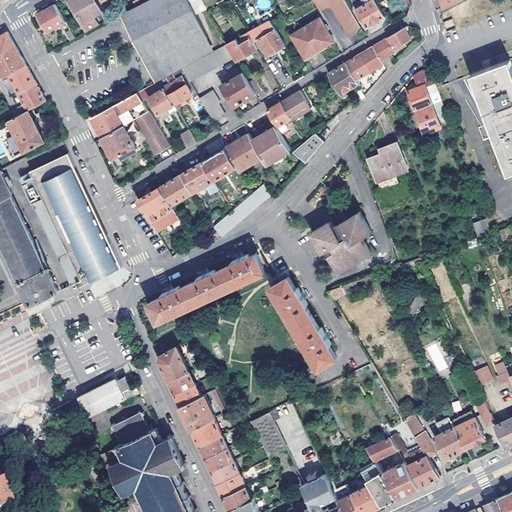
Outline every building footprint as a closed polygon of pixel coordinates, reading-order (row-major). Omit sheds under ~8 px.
[(72,0),(71,1),(88,32),(102,25),(96,15),(104,10),(97,0),(72,0)] [(132,9),(126,0),(124,0),(121,2),(127,12),(132,9)] [(122,14),(147,63),(206,33),(189,0),(150,0),(132,9),(127,12),(122,14)] [(345,0),(314,0),(320,9),(326,5),(332,6),(337,10),(336,13),(341,16),(339,19),(344,22),(343,25),(348,29),(348,33),(352,35),(355,33),(361,26),(345,0)] [(385,14),(375,0),(369,0),(355,9),(366,26),(385,14)] [(67,21),(57,3),(40,13),(49,31),(67,21)] [(110,21),(116,17),(113,12),(107,16),(110,21)] [(320,16),(292,33),(306,57),(334,40),(320,16)] [(271,19),(248,31),(259,47),(265,57),(270,54),(286,44),(271,19)] [(412,30),(410,26),(408,25),(376,45),(383,59),(400,49),(399,47),(407,43),(408,45),(411,43),(410,40),(413,38),(409,31),(412,30)] [(76,38),(72,30),(67,33),(71,40),(76,38)] [(234,56),(236,59),(248,53),(251,57),(253,55),(251,51),(259,47),(248,31),(241,35),(243,38),(238,41),(236,38),(226,43),(234,56)] [(9,32),(0,36),(0,73),(2,78),(9,74),(27,63),(18,48),(9,32)] [(160,79),(182,67),(215,49),(206,33),(147,63),(157,81),(160,79)] [(226,43),(215,49),(182,67),(184,70),(190,80),(234,56),(226,43)] [(286,44),(270,54),(274,61),(291,51),(286,44)] [(383,59),(376,45),(351,60),(347,62),(358,80),(385,64),(383,59)] [(511,63),(509,57),(471,72),(472,73),(509,170),(511,168),(511,63)] [(362,88),(358,80),(347,62),(336,69),(332,72),(335,78),(332,79),(336,86),(339,84),(344,93),(350,89),(353,93),(362,88)] [(9,74),(18,92),(37,81),(29,67),(27,63),(9,74)] [(165,87),(175,104),(182,100),(183,102),(189,98),(188,97),(193,94),(183,76),(177,79),(175,75),(184,70),(182,67),(160,79),(163,83),(165,87)] [(429,67),(419,71),(424,84),(417,87),(408,91),(415,109),(432,103),(428,94),(438,90),(437,87),(429,67)] [(413,75),(417,87),(424,84),(419,71),(413,75)] [(249,81),(244,72),(223,84),(236,105),(256,93),(249,81)] [(2,78),(0,73),(0,85),(14,111),(19,108),(2,78)] [(257,77),(249,81),(256,93),(263,88),(257,77)] [(139,91),(141,95),(163,83),(160,79),(157,81),(139,91)] [(37,81),(18,92),(22,98),(17,100),(20,106),(25,104),(28,109),(30,108),(47,99),(39,85),(37,81)] [(175,104),(165,87),(149,96),(159,112),(165,109),(166,111),(176,105),(175,104)] [(213,89),(200,97),(204,103),(215,121),(226,114),(219,103),(221,102),(213,89)] [(298,92),(284,101),(295,119),(296,122),(306,116),(305,113),(313,107),(302,90),(298,92)] [(449,118),(438,90),(428,94),(432,103),(440,100),(440,101),(448,118),(449,118)] [(104,136),(124,124),(136,117),(149,110),(150,110),(147,105),(141,95),(139,91),(93,116),(102,134),(104,136)] [(200,97),(199,94),(193,97),(199,105),(204,103),(200,97)] [(269,110),(278,125),(284,135),(290,131),(287,124),(295,119),(284,101),(280,103),(269,110)] [(415,109),(423,129),(440,122),(440,121),(445,120),(448,118),(440,101),(433,104),(432,103),(415,109)] [(315,110),(313,107),(305,113),(306,116),(315,110)] [(46,140),(30,108),(28,109),(8,119),(25,151),(46,140)] [(149,110),(136,117),(157,152),(170,145),(149,110)] [(124,124),(104,136),(117,160),(124,156),(124,157),(137,150),(137,149),(142,146),(137,138),(133,140),(124,124)] [(261,134),(254,139),(264,156),(269,163),(293,149),(284,135),(278,125),(261,134)] [(198,141),(190,129),(181,134),(188,147),(198,141)] [(237,165),(240,170),(264,156),(254,139),(251,133),(226,147),(237,165)] [(295,153),(304,167),(323,145),(316,134),(295,153)] [(378,180),(408,169),(396,141),(380,147),(382,152),(369,158),(378,180)] [(204,160),(215,179),(237,165),(226,147),(214,154),(204,160)] [(70,152),(63,155),(65,161),(72,158),(70,152)] [(121,261),(72,158),(65,161),(63,155),(38,167),(41,173),(34,176),(35,179),(24,184),(71,284),(121,261)] [(183,173),(194,191),(206,184),(212,194),(221,189),(215,179),(204,160),(183,173)] [(38,167),(31,170),(34,176),(41,173),(38,167)] [(411,175),(408,169),(378,180),(381,187),(411,175)] [(0,170),(0,236),(21,280),(19,281),(30,304),(59,290),(48,268),(47,268),(11,193),(12,193),(2,170),(0,170)] [(161,186),(172,204),(181,199),(182,202),(185,200),(184,197),(194,191),(183,173),(161,186)] [(266,181),(214,225),(224,236),(273,194),(266,181)] [(161,186),(139,199),(158,230),(180,217),(172,204),(161,186)] [(208,216),(213,223),(221,216),(217,210),(208,216)] [(344,228),(341,224),(335,228),(332,222),(313,234),(325,253),(334,248),(338,254),(332,257),(342,272),(373,253),(363,238),(372,232),(360,213),(350,219),(352,222),(348,225),(344,228)] [(493,229),(487,215),(475,220),(480,234),(493,229)] [(350,219),(341,224),(344,228),(348,225),(352,222),(350,219)] [(511,233),(511,223),(511,222),(501,226),(504,236),(511,233)] [(173,284),(166,287),(166,289),(167,291),(162,293),(163,295),(151,301),(159,320),(265,269),(256,251),(250,254),(249,252),(244,254),(242,250),(234,254),(235,256),(236,258),(232,260),(233,262),(215,270),(214,269),(209,271),(207,267),(200,270),(201,272),(202,274),(197,277),(198,279),(181,287),(180,285),(175,287),(173,284)] [(297,285),(290,273),(272,284),(320,365),(338,355),(331,342),(333,341),(331,337),(336,334),(331,326),(328,327),(326,328),(324,324),(321,325),(307,302),(309,300),(306,295),(311,292),(307,286),(305,287),(302,288),(300,284),(297,285)] [(344,287),(347,296),(358,292),(355,283),(344,287)] [(331,290),(336,300),(347,296),(344,287),(343,285),(331,290)] [(449,366),(437,342),(426,347),(438,372),(449,366)] [(164,354),(162,360),(169,377),(171,380),(191,370),(180,347),(164,354)] [(472,371),(479,385),(492,379),(486,364),(472,371)] [(177,393),(197,383),(191,370),(171,380),(176,390),(177,393)] [(123,390),(131,386),(126,376),(118,379),(118,377),(79,396),(88,417),(127,399),(123,390)] [(181,402),(182,405),(203,395),(197,383),(177,393),(181,402)] [(123,390),(127,399),(141,392),(137,384),(131,386),(123,390)] [(216,389),(211,392),(222,414),(227,412),(216,389)] [(193,427),(215,417),(217,417),(206,394),(203,395),(182,405),(186,413),(193,427)] [(454,412),(461,410),(459,400),(451,402),(454,412)] [(277,408),(271,411),(274,419),(281,416),(277,408)] [(472,409),(452,419),(466,447),(486,437),(472,409)] [(494,421),(489,409),(481,413),(487,425),(494,421)] [(196,511),(199,510),(197,507),(195,508),(190,498),(193,497),(191,494),(189,495),(184,484),(186,484),(185,480),(182,482),(177,470),(180,470),(179,468),(183,467),(184,469),(187,467),(186,465),(188,464),(187,461),(185,462),(174,439),(176,437),(174,434),(172,435),(171,433),(169,434),(170,436),(163,439),(159,429),(160,428),(159,426),(157,426),(155,428),(153,424),(149,425),(145,415),(147,414),(145,411),(143,412),(142,410),(139,411),(140,413),(118,423),(117,422),(113,423),(114,425),(112,427),(113,430),(116,429),(122,442),(119,443),(120,444),(114,447),(115,450),(117,450),(121,459),(114,462),(114,460),(110,462),(111,464),(109,465),(111,468),(113,467),(124,491),(121,492),(123,495),(125,494),(126,496),(130,495),(129,492),(132,490),(133,492),(135,491),(140,501),(138,502),(140,505),(142,505),(145,511),(196,511)] [(274,419),(271,411),(252,420),(259,434),(271,458),(289,450),(274,419)] [(415,413),(407,418),(428,453),(429,454),(437,450),(427,430),(425,430),(415,413)] [(466,447),(452,419),(450,415),(438,422),(442,431),(435,435),(446,457),(466,447)] [(511,415),(495,424),(505,445),(511,441),(511,415)] [(201,445),(223,434),(215,417),(193,427),(200,442),(201,445)] [(252,420),(247,422),(254,436),(259,434),(252,420)] [(385,425),(400,450),(406,448),(390,423),(385,425)] [(400,450),(385,425),(380,428),(387,439),(369,447),(374,456),(376,459),(377,461),(398,451),(400,454),(397,458),(399,462),(405,459),(400,450)] [(208,459),(230,448),(223,434),(201,445),(206,456),(208,459)] [(212,469),(213,471),(235,461),(230,448),(208,459),(212,469)] [(412,456),(406,460),(420,485),(423,484),(441,475),(429,454),(428,453),(415,461),(412,456)] [(420,485),(406,460),(384,473),(386,476),(397,496),(400,495),(420,485)] [(219,484),(241,474),(235,461),(213,471),(218,482),(219,484)] [(384,473),(380,467),(376,469),(382,478),(386,476),(384,473)] [(313,480),(323,475),(320,470),(311,474),(313,480)] [(304,484),(309,494),(315,506),(317,511),(345,511),(339,498),(334,487),(327,473),(323,475),(313,480),(304,484)] [(224,494),(225,497),(247,486),(241,474),(219,484),(224,494)] [(382,478),(371,483),(383,503),(385,502),(397,496),(386,476),(382,478)] [(0,509),(14,503),(5,480),(0,481),(0,509)] [(334,487),(339,498),(352,492),(352,490),(347,481),(334,487)] [(352,492),(362,511),(363,511),(366,511),(383,503),(371,483),(370,481),(352,490),(352,492)] [(304,483),(297,486),(302,498),(309,494),(304,484),(304,483)] [(231,509),(253,499),(247,486),(225,497),(230,506),(231,509)] [(511,511),(511,490),(502,495),(498,497),(505,511),(511,511)] [(362,511),(352,492),(339,498),(345,511),(362,511)] [(505,511),(498,497),(485,503),(489,510),(485,511),(505,511)] [(232,511),(262,511),(256,498),(253,499),(231,509),(232,511)]
